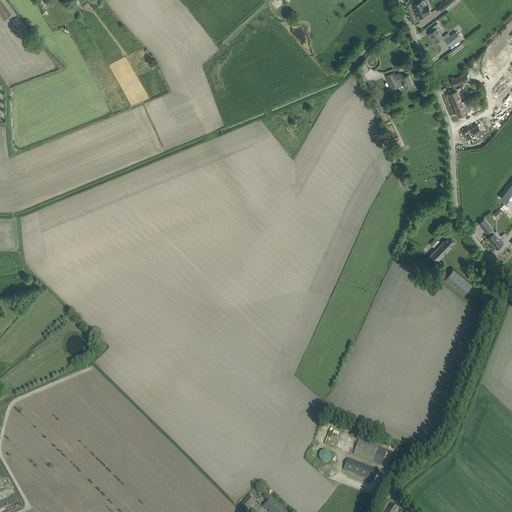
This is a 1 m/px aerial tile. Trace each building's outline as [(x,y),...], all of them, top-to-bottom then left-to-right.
[(423,6),(422,2),(422,1),(414,4),(414,5),(419,18),(427,15),(427,14),(431,12),(432,12),(428,4),(423,6)] [(437,42),(443,37),(438,31),(442,28),(437,23),(433,27),(435,30),(429,34),(432,38),(433,37),(437,42)] [(450,46),(461,37),(456,32),(445,40),(450,46)] [(484,61),(493,51),(489,48),(480,57),(484,61)] [(493,58),(504,66),(508,61),(497,53),(493,58)] [(360,67),(364,74),(371,70),(367,63),(360,67)] [(404,83),(406,87),(413,84),(409,75),(402,78),(402,79),(397,80),(394,73),(387,76),(392,89),(399,85),(404,83)] [(469,80),(466,73),(452,79),(454,86),(469,80)] [(492,85),(488,89),(493,94),(492,95),(498,101),(503,95),(492,85)] [(457,91),(449,94),(458,117),(467,113),(466,113),(471,111),(466,100),(462,102),(457,91)] [(374,94),(371,96),(378,112),(382,111),(374,94)] [(469,142),(477,139),(475,135),(482,132),(480,126),(473,129),(472,128),(465,130),(469,142)] [(511,173),(508,170),(487,196),(495,203),(511,182),(511,173)] [(511,183),(501,197),(511,205),(511,183)] [(484,219),(479,223),(487,233),(487,232),(490,236),(488,238),(497,249),(504,243),(501,240),(505,237),(503,234),(498,238),(494,233),(491,230),(492,229),(484,219)] [(445,240),(429,255),(436,262),(452,247),(451,247),(456,242),(450,236),(445,241),(445,240)] [(464,295),(473,285),(453,268),(444,279),(464,295)] [(326,443),(335,446),(341,428),(332,425),(326,443)] [(350,453),(377,463),(381,465),(387,450),(356,438),(350,453)] [(320,459),(321,460),(322,461),(323,461),(324,462),(325,462),(326,462),(327,462),(328,461),(329,461),(330,460),(331,459),(331,458),(331,456),(331,455),(331,454),(331,453),(330,452),(329,451),(328,450),(327,450),(326,450),(325,450),(323,450),(322,451),(321,451),(320,452),(320,453),(319,454),(319,456),(319,457),(319,458),(320,459)] [(376,469),(371,467),(348,458),(344,469),(372,480),(376,469)] [(256,501),(250,495),(241,505),(246,510),(251,505),(251,506),(256,501)] [(269,511),(268,511),(284,511),(270,500),(263,507),(266,510),(267,509),(270,511),(269,511)]
